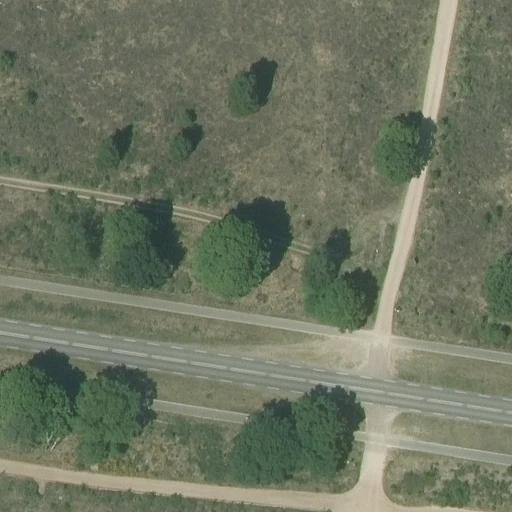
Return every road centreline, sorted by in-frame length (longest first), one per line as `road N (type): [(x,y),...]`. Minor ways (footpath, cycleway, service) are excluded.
road 1 (track): [(511,312),(372,284),(209,220),(0,181)]
road 2 (primary): [(511,414),(0,333)]
road 3 (track): [(447,0),(411,206),(377,338),(369,509)]
road 4 (track): [(369,509),(0,467)]
